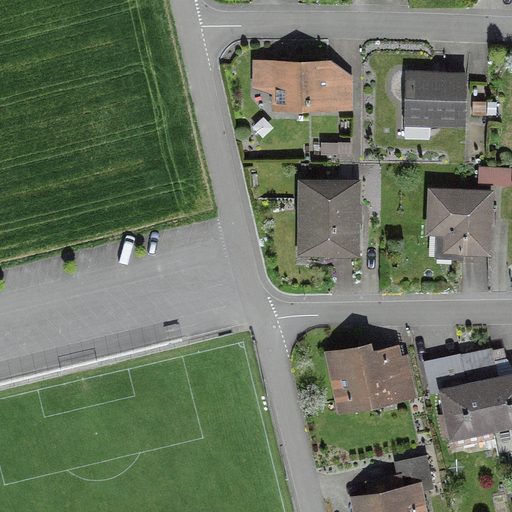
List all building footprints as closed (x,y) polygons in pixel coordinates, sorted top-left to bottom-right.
[(348,109),(348,79),(326,79),(326,65),(274,65),(274,105),(325,106),(325,109),(348,109)] [(464,125),(465,82),(431,81),(431,75),(404,74),(403,117),(428,118),(428,124),(464,125)] [(478,183),(507,185),(507,170),(479,168),(478,183)] [(309,221),(308,251),(352,252),(353,222),(357,219),(358,215),(356,210),(354,209),(345,208),(345,186),(301,185),(301,221),(309,221)] [(460,252),(486,253),(489,193),(429,190),(427,233),(435,233),(434,257),(459,258),(460,252)] [(408,381),(391,385),(385,357),(373,359),(371,352),(367,350),(363,351),(359,348),(334,354),(345,409),(376,402),(375,396),(392,392),(393,399),(410,395),(408,381)] [(489,349),(474,352),(459,355),(465,386),(459,387),(441,391),(446,414),(438,415),(442,434),(449,432),(452,445),(492,437),(491,431),(489,423),(511,418),(511,375),(510,376),(496,379),(489,349)] [(430,488),(424,456),(395,463),(398,477),(411,474),(412,483),(417,486),(418,490),(430,488)] [(422,511),(421,506),(414,507),(411,490),(408,488),(399,489),(387,481),(376,484),(378,494),(359,498),(362,511),(422,511)]
